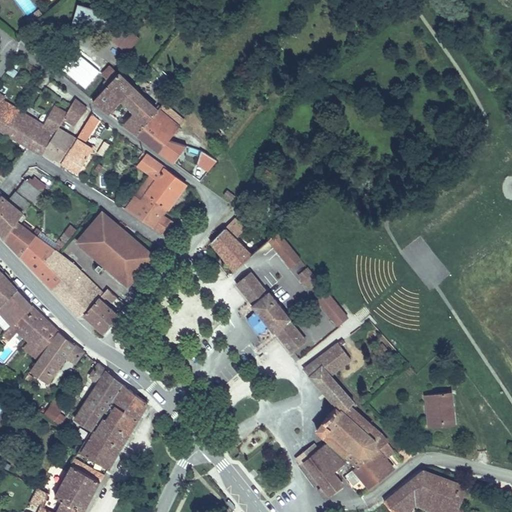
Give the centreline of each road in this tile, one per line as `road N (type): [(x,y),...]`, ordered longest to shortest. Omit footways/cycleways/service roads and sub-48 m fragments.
road 1 (residential): [(12,41),(214,197),(215,211),(176,255)]
road 2 (residential): [(176,255),(44,162),(24,163),(0,190)]
road 3 (tertiary): [(104,350),(0,252)]
road 4 (tertiary): [(203,442),(162,395),(104,350)]
